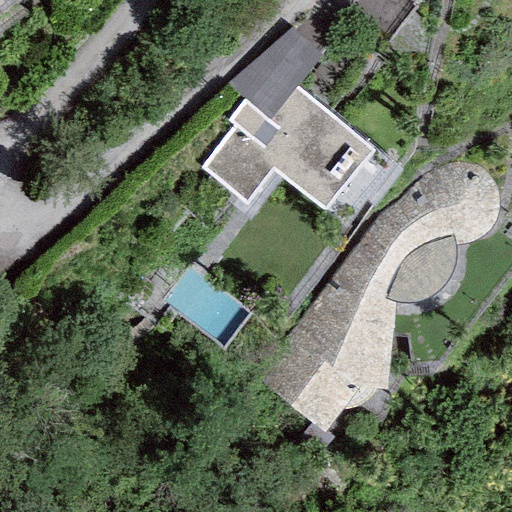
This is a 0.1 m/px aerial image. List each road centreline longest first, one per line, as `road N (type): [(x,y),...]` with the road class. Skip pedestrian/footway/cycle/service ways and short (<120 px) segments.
road 1 (unclassified): [(0,223),(17,227),(50,214),(300,0)]
road 2 (unclassified): [(140,0),(0,155)]
